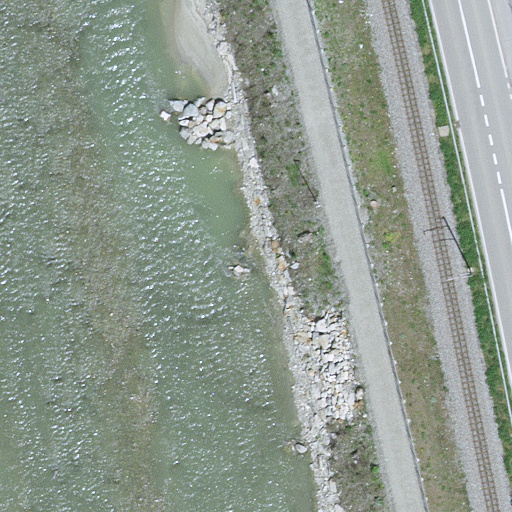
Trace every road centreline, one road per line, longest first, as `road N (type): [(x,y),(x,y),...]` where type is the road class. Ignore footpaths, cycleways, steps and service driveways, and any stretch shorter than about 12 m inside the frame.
road 1 (track): [(331,0),(440,511)]
road 2 (secondary): [(492,143),(457,0)]
